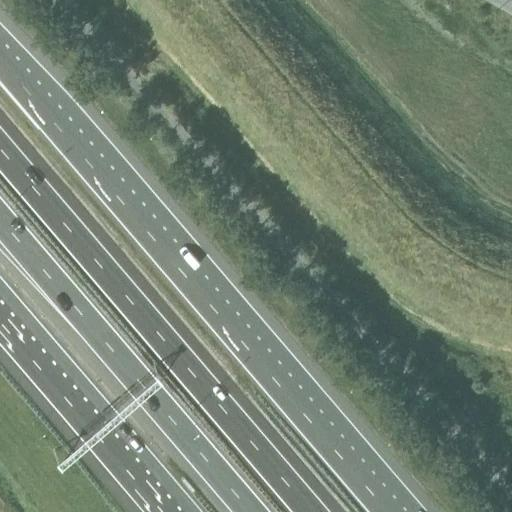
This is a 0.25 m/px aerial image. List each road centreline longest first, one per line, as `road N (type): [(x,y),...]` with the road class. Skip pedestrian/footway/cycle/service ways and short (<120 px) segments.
road 1 (motorway): [(389,511),(0,61)]
road 2 (motorway): [(308,511),(0,151)]
road 3 (motorway): [(0,219),(250,511)]
road 4 (motorway): [(0,305),(180,511)]
